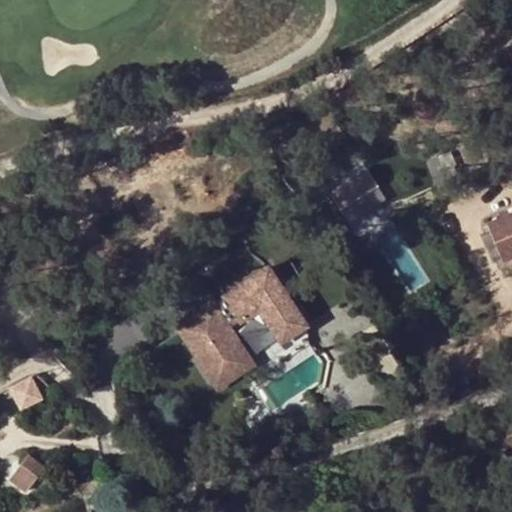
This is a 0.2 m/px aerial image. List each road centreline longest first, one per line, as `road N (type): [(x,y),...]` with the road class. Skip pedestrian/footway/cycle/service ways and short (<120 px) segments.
road 1 (residential): [(511,387),(213,485),(183,487),(163,477),(34,347)]
road 2 (residential): [(458,0),(302,94),(48,153),(0,173)]
